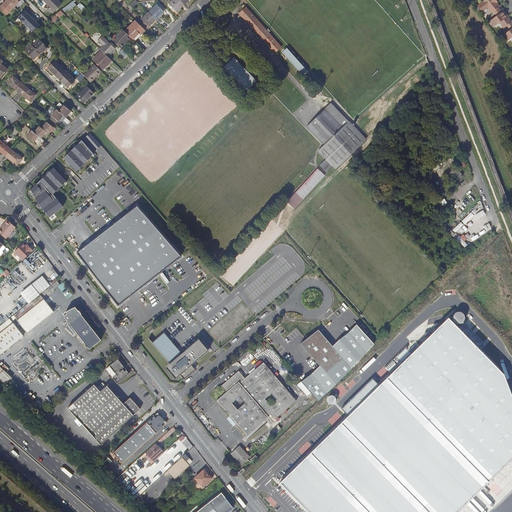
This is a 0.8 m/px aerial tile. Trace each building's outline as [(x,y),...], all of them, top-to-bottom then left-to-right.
[(14,7),(6,0),(0,6),(0,9),(6,15),(14,7)] [(43,0),(54,11),(62,4),(57,0),(43,0)] [(184,4),(179,0),(172,0),(169,4),(176,11),(184,4)] [(426,0),(511,227),(511,214),(431,0),(426,0)] [(500,7),(496,3),(494,0),(484,0),(478,5),(482,12),(488,7),(492,13),(498,8),(500,7)] [(60,10),(62,12),(74,3),(73,1),(61,10),(60,10)] [(149,13),(156,19),(163,12),(161,10),(161,9),(157,5),(149,13)] [(208,19),(212,24),(217,18),(218,19),(224,13),(218,7),(209,16),(210,17),(208,19)] [(246,7),(239,13),(274,53),(281,47),(246,7)] [(29,15),(25,10),(18,17),(25,24),(33,16),(30,14),(29,15)] [(511,22),(508,17),(507,18),(502,11),(501,12),(490,21),(494,27),(500,22),(504,28),(507,26),(511,23),(511,22)] [(139,19),(144,23),(145,22),(149,26),(156,19),(149,13),(148,12),(143,18),(141,17),(139,19)] [(36,19),(33,16),(25,24),(32,31),(40,25),(35,20),(36,19)] [(145,30),(135,20),(125,31),(130,37),(131,38),(133,39),(139,33),(140,34),(145,30)] [(511,28),(510,30),(502,36),(507,42),(511,37),(511,28)] [(113,41),(121,48),(125,44),(124,43),(127,40),(128,41),(131,38),(130,37),(125,31),(122,29),(116,35),(117,37),(113,41)] [(212,56),(218,50),(202,33),(196,39),(198,42),(212,56)] [(89,38),(87,36),(85,38),(87,40),(86,41),(95,51),(98,47),(89,38)] [(112,46),(110,43),(104,38),(100,42),(103,46),(100,49),(102,51),(108,57),(115,49),(112,46)] [(40,53),(41,54),(47,48),(39,39),(33,46),(40,53)] [(40,53),(33,46),(32,45),(25,52),(33,60),(40,53)] [(286,49),(282,52),(302,76),(307,72),(286,49)] [(108,57),(102,51),(93,59),(103,69),(112,60),(108,57)] [(255,82),(232,59),(222,68),(245,92),(255,82)] [(58,78),(65,70),(55,61),(48,68),(58,78)] [(85,76),(91,82),(102,72),(95,65),(84,76),(85,76)] [(65,70),(58,78),(63,83),(68,88),(75,80),(65,70)] [(19,92),(24,86),(13,76),(8,83),(19,92)] [(24,86),(19,92),(30,102),(32,100),(36,95),(24,86)] [(77,96),(84,103),(94,93),(87,86),(79,94),(77,96)] [(59,111),(63,115),(65,117),(71,111),(64,105),(59,111)] [(329,106),(307,127),(324,145),(319,151),(326,159),(320,165),(326,172),(332,166),(335,169),(366,140),(348,121),(346,124),(329,106)] [(59,111),(56,109),(51,116),(58,121),(63,115),(59,111)] [(46,132),(48,134),(54,127),(47,122),(42,128),(46,132)] [(46,132),(42,128),(39,126),(34,132),(38,136),(41,138),(46,132)] [(38,136),(34,132),(33,131),(32,130),(27,137),(33,142),(38,136)] [(85,137),(82,140),(93,153),(96,150),(85,137)] [(0,151),(5,156),(11,149),(0,140),(0,151)] [(93,153),(82,140),(64,158),(75,170),(77,168),(79,169),(91,157),(90,155),(93,153)] [(11,149),(5,156),(11,161),(17,165),(23,159),(11,149)] [(432,161),(439,157),(436,152),(429,156),(432,161)] [(459,172),(466,166),(462,162),(456,168),(459,172)] [(52,194),(65,182),(53,167),(30,190),(33,193),(31,194),(48,216),(51,214),(52,215),(63,207),(52,194)] [(455,167),(449,173),(457,181),(463,176),(455,167)] [(324,176),(317,169),(285,200),(292,207),(324,176)] [(426,186),(441,201),(446,195),(431,181),(426,186)] [(465,223),(483,207),(480,203),(462,220),(465,223)] [(117,305),(180,256),(139,204),(76,253),(117,305)] [(0,229),(0,233),(6,239),(16,227),(7,220),(2,226),(2,227),(0,229)] [(456,231),(464,224),(461,222),(454,229),(456,231)] [(464,241),(467,238),(463,233),(458,238),(465,247),(468,244),(464,241)] [(23,261),(33,251),(30,247),(28,249),(26,246),(23,243),(14,252),(23,261)] [(43,275),(20,292),(28,303),(51,285),(43,275)] [(14,316),(17,320),(44,299),(40,295),(14,316)] [(54,312),(44,299),(17,320),(27,333),(54,312)] [(75,307),(64,316),(89,349),(101,340),(75,307)] [(458,324),(467,318),(461,310),(453,316),(458,324)] [(511,396),(504,375),(449,318),(408,357),(390,374),(379,385),(372,378),(341,408),(349,416),(279,483),(307,511),(456,511),(511,458),(511,396)] [(0,328),(0,333),(13,324),(10,320),(0,328)] [(0,333),(0,354),(24,336),(14,323),(13,324),(0,333)] [(356,363),(373,345),(358,327),(333,347),(319,331),(302,345),(320,367),(301,383),(318,401),(340,380),(356,363)] [(181,382),(193,372),(189,367),(206,352),(196,341),(179,356),(161,335),(150,345),(171,370),(169,371),(172,375),(174,373),(181,382)] [(390,374),(408,357),(402,350),(384,367),(390,374)] [(118,359),(106,369),(117,383),(129,374),(118,359)] [(217,400),(247,436),(269,418),(268,417),(271,414),(275,419),(296,402),(264,363),(246,378),(240,371),(223,385),(228,391),(217,400)] [(12,379),(3,371),(0,374),(0,380),(5,386),(12,379)] [(101,444),(140,409),(130,397),(123,404),(106,385),(100,391),(94,385),(68,408),(101,444)] [(333,403),(334,402),(335,399),(334,397),(333,396),(330,395),(328,396),(327,398),(326,400),(327,402),(329,403),(331,404),(333,403)] [(164,425),(164,421),(159,415),(155,415),(114,453),(122,463),(164,425)] [(266,443),(277,433),(274,429),(262,439),(266,443)] [(242,465),(250,457),(239,446),(231,454),(242,465)] [(148,455),(153,460),(162,452),(157,447),(148,455)] [(186,461),(182,457),(167,470),(174,478),(189,465),(189,464),(191,461),(189,458),(186,461)] [(138,475),(146,469),(143,466),(142,467),(141,466),(139,467),(136,464),(131,468),(134,472),(135,471),(138,475)] [(195,478),(202,486),(211,478),(204,470),(198,474),(195,478)] [(227,511),(233,508),(221,492),(196,511),(227,511)]
